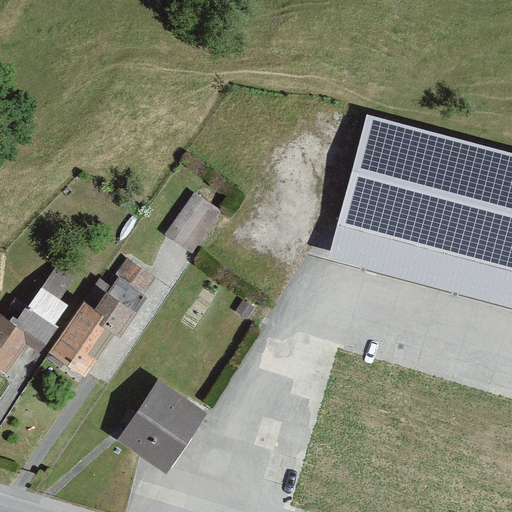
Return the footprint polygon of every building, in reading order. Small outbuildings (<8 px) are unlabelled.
[(511,149),(376,113),(338,252),(511,299),(511,149)] [(225,215),(195,193),(167,231),(197,253),(225,215)] [(93,299),(56,352),(94,378),(162,278),(132,258),(101,304),(93,299)] [(8,309),(0,321),(0,359),(11,368),(31,338),(46,348),(93,278),(65,259),(24,319),(8,309)] [(168,378),(125,441),(143,454),(173,474),(216,410),(168,378)]
